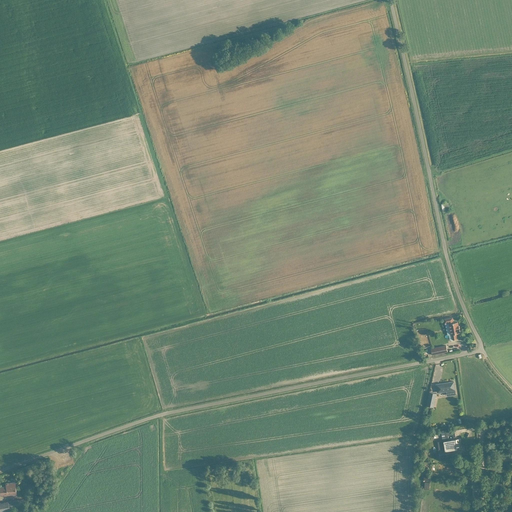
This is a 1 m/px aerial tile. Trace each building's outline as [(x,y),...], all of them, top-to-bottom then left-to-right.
[(449,324),(447,324),(449,335),(452,334),(453,340),(457,339),(456,333),(460,333),(458,322),(454,322),(453,317),(444,319),(445,323),(449,322),(449,324)] [(446,345),(431,349),(432,355),(448,352),(446,345)] [(449,383),(441,384),(436,385),(437,392),(447,391),(448,396),(456,395),(454,381),(448,382),(449,383)] [(434,407),(436,394),(429,392),(427,405),(434,407)] [(446,450),(461,447),(459,437),(444,440),(446,450)] [(6,487),(0,487),(0,495),(0,496),(16,494),(15,482),(5,484),(6,487)] [(7,506),(0,506),(0,511),(6,511),(7,510),(24,507),(23,500),(7,503),(7,506)]
